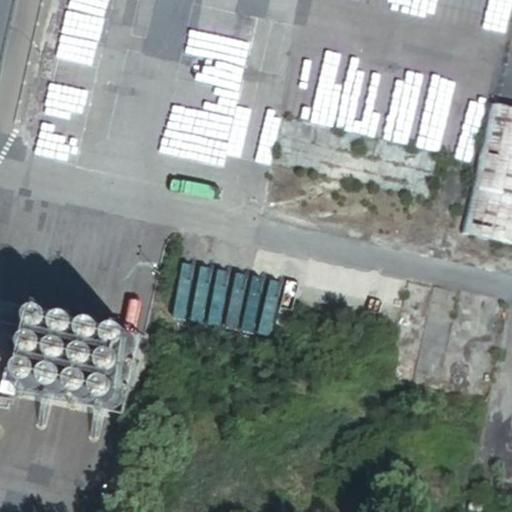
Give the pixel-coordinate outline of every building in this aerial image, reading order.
[(511,242),(511,106),(493,102),(463,231),(511,242)] [(62,333),(62,329),(62,326),(61,324),(59,322),(56,320),(54,319),(51,319),(48,319),(45,320),(43,322),(41,324),(40,326),(39,330),(39,332),(40,335),(42,337),(44,339),(47,341),(49,342),(52,342),(55,341),(57,340),(60,337),(61,335),(62,333)] [(89,339),(89,336),(89,333),(87,330),(85,328),(83,326),(80,325),(78,325),(75,325),(72,326),(70,328),(68,330),(67,333),(66,335),(66,338),(67,341),(69,343),(71,346),(73,347),(76,348),(79,348),(82,347),(84,346),(87,343),(88,341),(89,339)] [(116,344),(116,341),(115,338),(114,336),(112,334),(110,332),(107,331),(105,330),(102,331),(99,332),(96,334),(95,335),(93,338),(93,341),(93,344),(94,347),(95,349),(97,351),(100,353),(103,353),(105,353),(108,353),(111,351),(113,349),(115,347),(116,344)] [(142,350),(142,348),(141,345),(140,342),(138,340),(136,338),(133,337),(130,337),(127,337),(125,338),(122,340),(121,342),(119,345),(119,347),(119,350),(120,353),(121,355),(124,357),(126,359),(129,360),(131,360),(134,359),(137,357),(139,356),(141,353),(142,350)] [(56,359),(56,356),(55,353),(54,351),(52,348),(50,347),(47,346),(45,345),(42,346),(39,347),(37,348),(35,351),(34,353),(33,356),(33,359),(34,362),(35,364),(38,366),(40,367),(43,368),(46,368),(48,368),(51,366),(53,364),(55,362),(56,359)] [(83,364),(83,362),(82,359),(81,356),(79,354),(77,352),(74,351),(72,351),(69,351),(66,352),(64,354),(62,356),(60,359),(60,361),(60,365),(61,367),(63,370),(65,372),(67,373),(70,374),(73,374),(76,373),(78,372),(80,370),(82,367),(83,364)] [(109,371),(109,368),(109,365),(108,363),(106,360),(103,359),(101,357),(98,357),(95,357),(92,358),(90,360),(88,362),(87,365),(86,368),(86,371),(87,374),(89,376),(91,378),(93,379),(96,380),(99,380),(102,379),(105,378),(107,376),(108,374),(109,371)] [(135,376),(136,374),(135,371),(134,368),(132,366),(130,364),(127,363),(124,363),(121,363),(119,364),(116,366),(114,368),(113,370),(113,373),(113,376),(114,379),(115,381),(117,383),(120,385),(123,385),(125,385),(128,385),(131,383),(133,381),(134,379),(135,376)] [(50,385),(51,382),(50,380),(49,377),(47,375),(45,373),(42,372),(39,371),(36,372),(33,373),(31,375),(29,377),(28,379),(27,382),(28,385),(28,388),(30,390),(32,392),(35,394),(37,394),(40,394),(43,394),(46,392),(48,391),(50,388),(50,385)] [(77,391),(78,388),(77,385),(76,383),(74,380),(72,379),(69,378),(66,377),(63,378),(61,379),(58,380),(57,382),(55,385),(55,388),(55,391),(56,394),(57,396),(59,398),(62,400),(65,400),(68,400),(70,400),(73,398),(75,396),(77,394),(77,391)] [(104,397),(104,394),(104,391),(102,389),(100,386),(98,385),(95,383),(93,383),(90,384),(87,385),(85,386),(83,388),(82,391),(81,394),(81,397),(82,400),(84,402),(86,404),(88,405),(91,406),(94,406),(97,405),(99,404),(102,402),(103,400),(104,397)] [(130,403),(130,400),(129,397),(128,394),(126,392),(124,390),(121,389),(118,389),(116,389),(113,390),(111,392),(109,394),(108,397),(107,399),(107,403),(108,405),(109,408),(112,410),(114,411),(117,412),(120,412),(123,411),(125,410),(127,408),(129,406),(130,403)]
